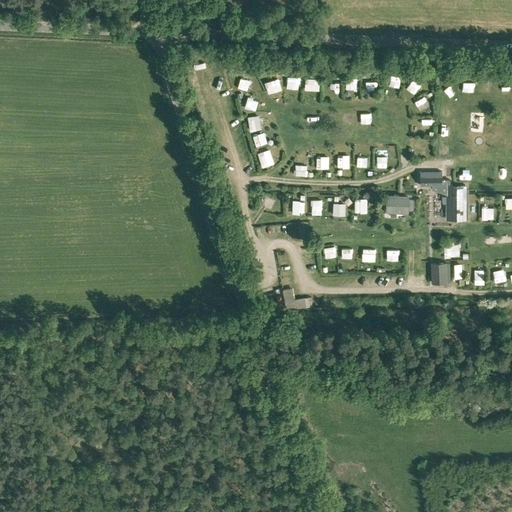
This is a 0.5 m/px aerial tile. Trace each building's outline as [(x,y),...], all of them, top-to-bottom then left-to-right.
[(272,90),(285,87),(282,76),(269,80),(272,90)] [(293,86),(303,85),(303,76),(292,76),(293,86)] [(350,85),(359,86),(359,76),(350,76),(350,85)] [(377,76),(369,77),(369,86),(377,85),(377,76)] [(414,77),(410,87),(420,91),(424,81),(414,77)] [(463,81),(463,91),(473,91),(473,81),(463,81)] [(252,113),(253,127),(265,126),(264,112),(252,113)] [(424,116),(423,125),(434,125),(434,116),(424,116)] [(442,132),(451,132),(452,122),(442,122),(442,132)] [(257,132),(260,143),(270,140),(267,129),(257,132)] [(418,147),(431,147),(431,136),(418,136),(418,147)] [(267,163),(278,160),(273,146),(263,150),(267,163)] [(378,146),(378,159),(390,159),(390,146),(378,146)] [(352,152),(341,152),(342,164),(353,164),(352,152)] [(320,153),(321,165),(332,165),(332,153),(320,153)] [(432,186),(432,190),(438,192),(438,191),(445,194),(446,219),(465,219),(465,184),(450,184),(450,179),(442,179),(442,175),(420,175),(420,185),(430,185),(430,186),(432,186)] [(275,207),(279,198),(269,193),(265,202),(275,207)] [(408,213),(409,197),(387,196),(386,212),(391,212),(391,216),(396,216),(396,213),(408,213)] [(316,197),(316,208),(326,207),(325,197),(316,197)] [(308,209),(308,198),(297,198),(297,209),(308,209)] [(342,209),(353,210),(353,200),(342,199),(342,209)] [(465,252),(465,243),(456,243),(456,253),(465,252)] [(367,246),(367,257),(379,257),(379,246),(367,246)] [(433,262),(433,281),(446,281),(446,262),(433,262)] [(499,280),(510,278),(508,268),(498,269),(499,280)]
